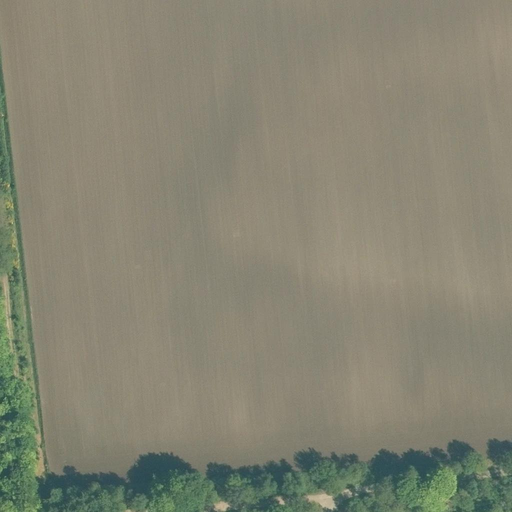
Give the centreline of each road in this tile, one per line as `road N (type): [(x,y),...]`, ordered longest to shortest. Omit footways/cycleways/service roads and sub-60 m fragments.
road 1 (track): [(30,511),(0,254)]
road 2 (unclassified): [(327,511),(325,496),(511,473)]
road 3 (track): [(148,511),(325,496)]
